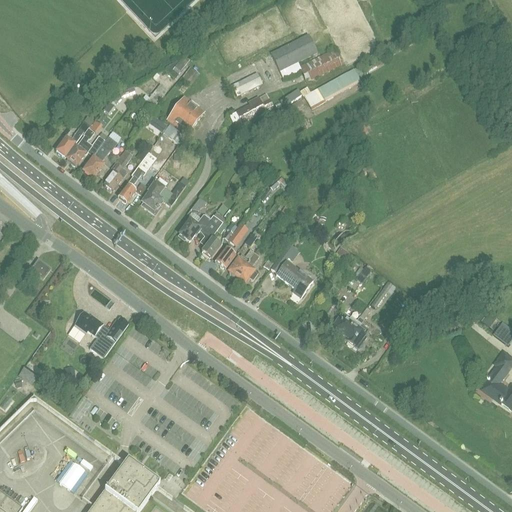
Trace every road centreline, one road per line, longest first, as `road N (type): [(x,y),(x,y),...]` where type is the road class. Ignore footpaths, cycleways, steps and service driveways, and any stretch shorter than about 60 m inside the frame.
road 1 (unclassified): [(511,501),(106,210),(0,121)]
road 2 (residential): [(416,511),(0,205)]
road 3 (primary): [(293,366),(0,146)]
road 4 (primary): [(0,167),(122,261),(293,366)]
road 5 (primary): [(490,511),(293,366)]
